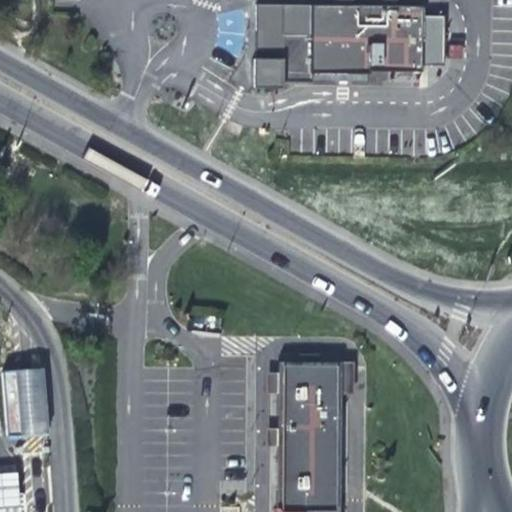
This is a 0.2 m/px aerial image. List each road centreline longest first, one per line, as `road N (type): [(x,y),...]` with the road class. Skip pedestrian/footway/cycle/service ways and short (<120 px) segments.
road 1 (tertiary): [(511,305),(415,288),(0,60)]
road 2 (tertiary): [(0,103),(380,313),(438,363),(472,412)]
